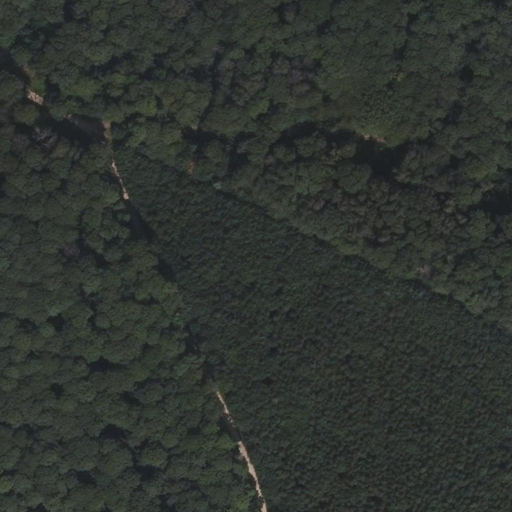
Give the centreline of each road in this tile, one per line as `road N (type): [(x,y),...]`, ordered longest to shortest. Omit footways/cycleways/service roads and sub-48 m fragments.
road 1 (track): [(94,130),(511,333)]
road 2 (track): [(94,130),(116,159),(263,511)]
